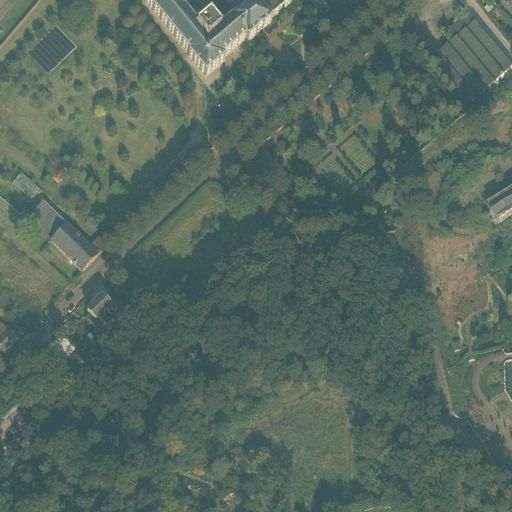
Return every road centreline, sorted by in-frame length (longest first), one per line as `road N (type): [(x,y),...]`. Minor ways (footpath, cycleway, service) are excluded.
road 1 (unclassified): [(511,498),(459,458),(429,339),(386,247),(265,219),(210,167)]
road 2 (unclassified): [(0,378),(210,167)]
road 3 (unclassified): [(210,167),(408,0)]
